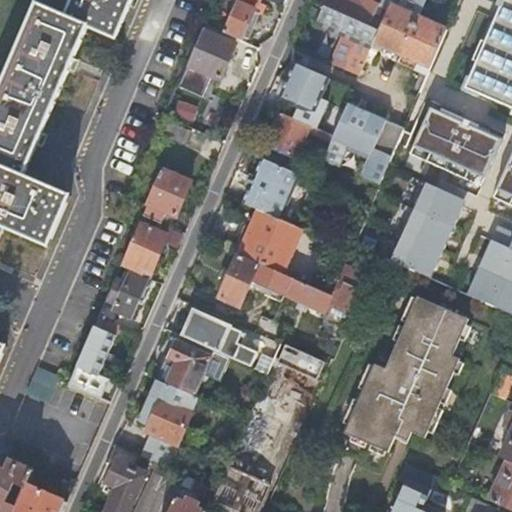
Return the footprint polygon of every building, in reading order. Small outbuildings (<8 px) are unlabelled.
[(0,225),(47,247),(69,197),(22,176),(87,27),(114,39),(130,0),(71,0),(64,18),(36,6),(0,89),(0,225)] [(237,0),(237,1),(223,32),(241,40),(258,4),(261,6),(264,0),(266,0),(284,8),(286,0),(237,0)] [(363,0),(362,3),(355,0),(324,0),(322,5),(323,5),(379,31),(393,0),(363,0)] [(380,51),(382,54),(426,74),(446,29),(419,17),(425,3),(419,0),(393,0),(379,31),(371,48),(380,51)] [(511,0),(504,0),(485,44),(489,46),(482,61),(479,59),(466,88),(511,107),(511,0)] [(379,31),(323,5),(315,24),(342,36),(330,62),(359,76),(371,48),(379,31)] [(235,44),(203,30),(179,86),(202,97),(211,76),(220,80),(235,44)] [(328,78),(295,63),(280,97),(313,112),(328,78)] [(171,111),(189,117),(193,104),(175,98),(171,111)] [(346,104),(332,136),(329,143),(322,160),(338,167),(347,147),(367,156),(358,177),(378,185),(402,129),(346,104)] [(441,112),(431,108),(411,153),(481,185),(502,140),(488,133),(490,130),(443,109),(441,112)] [(332,136),(280,112),(260,157),(262,158),(290,171),(306,133),(329,143),(332,136)] [(160,133),(185,144),(190,131),(165,120),(160,133)] [(511,157),(494,196),(511,204),(511,157)] [(262,158),(242,203),(258,210),(280,219),(299,174),(290,171),(262,158)] [(148,203),(143,216),(159,223),(160,223),(166,211),(175,215),(190,182),(164,170),(148,203)] [(425,182),(390,259),(430,277),(436,264),(432,262),(444,236),(448,238),(459,214),(455,212),(461,198),(425,182)] [(258,210),(238,253),(282,273),(290,255),(282,251),(293,225),(280,219),(258,210)] [(159,223),(155,231),(167,236),(177,249),(184,234),(160,223),(159,223)] [(155,231),(139,224),(121,265),(148,278),(157,256),(159,256),(167,236),(155,231)] [(282,251),(290,255),(301,229),(293,225),(282,251)] [(511,232),(497,225),(467,293),(511,313),(511,232)] [(282,273),(238,253),(219,296),(239,305),(249,285),(263,291),(265,286),(285,295),(292,277),(282,273)] [(330,294),(324,309),(348,319),(368,274),(344,263),(330,294)] [(120,282),(114,279),(106,299),(116,303),(113,309),(130,317),(146,280),(129,273),(128,275),(124,273),(120,282)] [(292,277),(285,295),(323,311),(324,309),(330,294),(292,277)] [(452,355),(469,318),(418,296),(387,367),(375,362),(344,431),(387,451),(396,434),(408,440),(412,430),(425,435),(460,358),(452,355)] [(244,331),(192,309),(180,334),(182,335),(229,355),(250,364),(256,350),(239,342),(244,331)] [(119,327),(98,317),(76,367),(98,377),(119,327)] [(271,333),(269,337),(279,341),(281,337),(276,334),(271,333)] [(162,361),(155,378),(192,394),(201,372),(219,379),(229,355),(182,335),(179,342),(176,340),(169,356),(170,356),(167,363),(162,361)] [(284,342),(276,360),(313,378),(322,360),(284,342)] [(511,371),(511,345),(491,391),(507,399),(511,388),(511,375),(510,375),(511,371)] [(27,392),(51,403),(63,375),(39,365),(27,392)] [(98,377),(76,367),(69,385),(91,395),(99,378),(98,377)] [(166,465),(197,396),(192,394),(155,378),(138,418),(148,424),(146,430),(149,432),(140,454),(166,465)] [(511,431),(500,456),(508,460),(511,461),(511,409),(503,427),(511,431)] [(63,456),(44,448),(39,460),(75,476),(81,464),(63,456)] [(5,468),(0,465),(0,511),(12,511),(16,505),(7,501),(15,483),(24,487),(25,484),(32,469),(9,458),(5,468)] [(111,493),(104,511),(106,511),(125,511),(144,471),(116,459),(102,489),(111,493)] [(503,472),(490,500),(511,509),(511,461),(508,460),(503,472)] [(437,476),(407,463),(401,477),(431,490),(437,476)] [(255,511),(268,484),(229,466),(213,500),(241,511),(255,511)] [(200,468),(195,478),(207,483),(215,487),(220,477),(200,468)] [(203,493),(207,483),(195,478),(193,477),(189,487),(203,493)] [(431,490),(407,479),(393,511),(442,511),(425,504),(431,490)] [(60,511),(66,502),(25,484),(24,487),(16,505),(12,511),(60,511)] [(204,511),(205,509),(198,506),(199,502),(185,495),(183,500),(174,496),(167,511),(204,511)] [(471,511),(494,511),(496,508),(472,498),(467,510),(471,511)]
